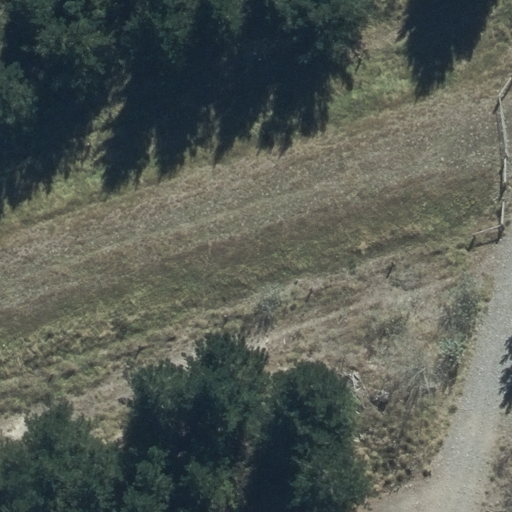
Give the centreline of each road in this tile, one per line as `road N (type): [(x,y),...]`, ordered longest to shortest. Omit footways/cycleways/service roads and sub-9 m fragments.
road 1 (track): [(0,426),(392,293),(510,307)]
road 2 (track): [(454,511),(511,301)]
